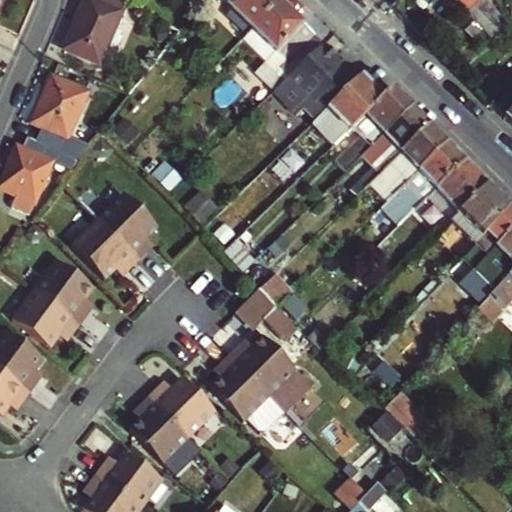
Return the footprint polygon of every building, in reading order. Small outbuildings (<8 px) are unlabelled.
[(98,64),(128,1),(125,0),(85,0),(64,49),(98,64)] [(219,0),(250,30),(278,0),(277,0),(219,0)] [(314,34),(278,0),(250,30),(244,36),(280,69),(314,34)] [(455,0),(468,13),(482,0),(455,0)] [(482,0),(468,13),(491,39),(506,25),(482,0)] [(323,45),(274,93),(295,115),(301,109),(313,122),(356,79),(323,45)] [(332,146),(379,99),(358,77),(356,79),(313,122),(310,125),(332,146)] [(87,149),(65,139),(86,94),(51,78),(31,124),(41,128),(35,142),(70,159),(77,163),(87,149)] [(391,88),(379,99),(332,146),(329,149),(338,159),(319,178),(329,189),(352,166),(411,109),(391,88)] [(511,90),(494,108),(505,118),(511,111),(511,90)] [(428,127),(411,109),(352,166),(370,184),(428,127)] [(445,145),(428,127),(370,184),(387,201),(445,145)] [(35,142),(27,138),(22,149),(16,147),(9,163),(14,165),(3,190),(16,196),(11,206),(29,215),(54,164),(65,169),(70,159),(35,142)] [(425,201),(463,163),(445,145),(387,201),(372,216),(384,228),(400,212),(407,219),(425,201)] [(487,186),(463,163),(425,201),(449,224),(464,209),(487,186)] [(487,186),(464,209),(487,232),(510,207),(487,186)] [(124,197),(97,223),(138,263),(149,253),(141,245),(146,241),(157,230),(124,197)] [(511,209),(510,207),(487,232),(472,248),(505,281),(511,273),(511,209)] [(97,223),(71,249),(104,282),(115,271),(119,267),(127,274),(138,263),(97,223)] [(141,245),(149,253),(153,248),(146,241),(141,245)] [(33,292),(80,326),(89,314),(80,308),(84,303),(93,290),(56,262),(33,292)] [(119,267),(115,271),(122,279),(127,274),(119,267)] [(511,273),(505,281),(476,312),(490,325),(501,313),(508,321),(511,316),(511,273)] [(287,341),(298,329),(297,327),(287,317),(260,290),(237,313),(255,330),(265,319),(287,341)] [(33,292),(12,322),(49,350),(59,337),(62,332),(71,338),(80,326),(33,292)] [(80,308),(89,314),(92,309),(84,303),(80,308)] [(293,311),(287,317),(297,327),(303,322),(293,311)] [(62,332),(59,337),(67,343),(71,338),(62,332)] [(0,339),(0,373),(29,395),(38,382),(30,376),(33,371),(42,360),(5,333),(0,339)] [(228,357),(268,398),(283,413),(310,387),(262,339),(251,349),(246,354),(239,346),(228,357)] [(251,349),(243,342),(239,346),(246,354),(251,349)] [(245,421),(268,398),(228,357),(217,368),(224,375),(220,380),(209,391),(242,424),(245,421)] [(398,379),(383,364),(373,374),(389,389),(398,379)] [(217,368),(213,372),(220,380),(224,375),(217,368)] [(33,371),(30,376),(38,382),(42,377),(33,371)] [(0,373),(0,416),(8,405),(12,401),(20,407),(29,395),(0,373)] [(188,439),(214,413),(181,380),(170,391),(166,395),(158,388),(147,399),(188,439)] [(163,383),(158,388),(166,395),(170,391),(163,383)] [(268,398),(245,421),(255,431),(265,432),(283,413),(268,398)] [(161,466),(188,439),(147,399),(136,409),(143,417),(139,421),(128,432),(161,466)] [(8,405),(16,412),(20,407),(12,401),(8,405)] [(136,409),(132,414),(139,421),(143,417),(136,409)] [(377,425),(394,445),(411,432),(394,411),(377,425)] [(137,508),(158,479),(122,452),(113,463),(110,468),(101,462),(92,474),(137,508)] [(105,457),(101,462),(110,468),(113,463),(105,457)] [(134,511),(137,508),(92,474),(83,487),(92,493),(88,498),(80,509),(83,511),(134,511)] [(359,503),(367,511),(385,492),(377,484),(359,503)] [(83,487),(79,491),(88,498),(92,493),(83,487)] [(350,511),(366,511),(367,511),(359,503),(350,511)]
